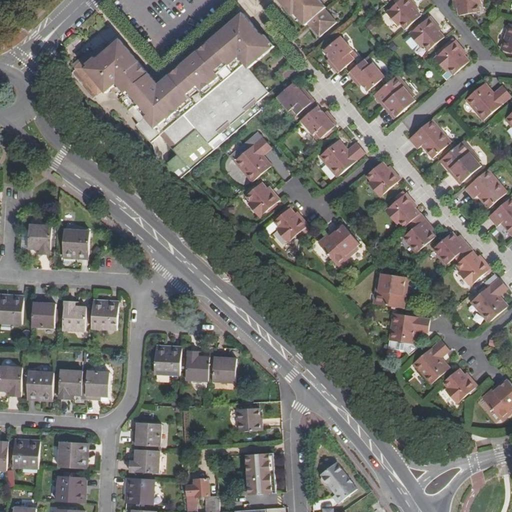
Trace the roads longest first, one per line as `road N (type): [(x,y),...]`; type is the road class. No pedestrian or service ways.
road 1 (residential): [(353,413),(306,360),(65,148),(29,96)]
road 2 (residential): [(6,119),(174,261)]
road 3 (residential): [(174,261),(311,391)]
road 4 (residential): [(388,147),(443,212),(501,259)]
road 5 (residential): [(107,421),(121,417),(136,393),(140,283)]
road 6 (residential): [(311,391),(404,508)]
road 7 (residential): [(388,147),(491,59)]
road 8 (residential): [(9,276),(140,283)]
road 9 (residential): [(295,184),(316,209),(388,147)]
